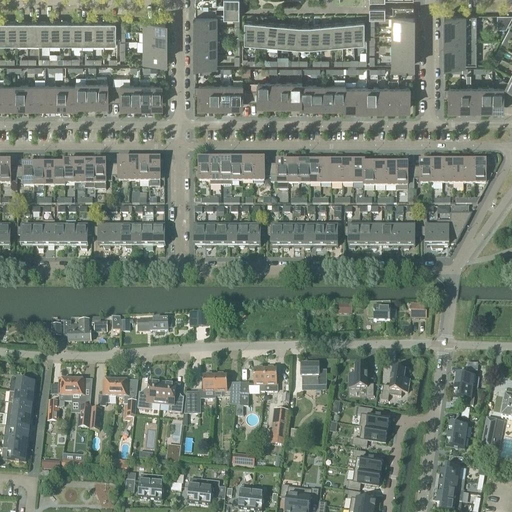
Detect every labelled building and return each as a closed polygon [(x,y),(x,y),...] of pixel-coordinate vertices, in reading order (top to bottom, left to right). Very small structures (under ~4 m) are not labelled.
[(195,7),(195,16),(195,17),(216,17),(216,18),(240,18),(240,7),(195,7)] [(370,18),(393,18),(393,17),(414,17),(414,16),(414,7),(393,7),(393,14),(385,14),(385,7),(370,7),(370,18)] [(511,15),(497,16),(497,29),(506,29),(511,17),(511,15)] [(195,16),(195,27),(216,27),(216,18),(216,17),(195,17),(195,16)] [(393,18),(393,27),(415,27),(415,16),(414,16),(414,17),(393,17),(393,18)] [(445,16),(445,40),(477,40),(477,16),(445,16)] [(244,43),(256,44),(256,22),(244,21),(244,43)] [(365,21),(353,22),(353,44),(365,43),(365,21)] [(10,23),(6,23),(6,44),(17,44),(17,22),(10,22),(10,23)] [(23,22),(17,22),(17,44),(27,44),(27,23),(23,23),(23,22)] [(32,23),(27,23),(27,44),(38,44),(38,22),(32,22),(32,23)] [(45,22),(38,22),(38,44),(49,44),(49,23),(45,23),(45,22)] [(53,23),(49,23),(49,44),(60,44),(60,22),(53,22),(53,23)] [(66,22),(60,22),(60,44),(71,44),(71,23),(66,23),(66,22)] [(75,23),(71,23),(71,44),(82,44),(82,22),(75,22),(75,23)] [(88,22),(82,22),(82,44),(93,44),(93,23),(88,23),(88,22)] [(97,23),(93,23),(93,44),(103,44),(103,22),(97,22),(97,23)] [(110,22),(103,22),(103,44),(115,44),(115,22),(113,22),(113,23),(110,23),(110,22)] [(143,22),(143,32),(165,32),(165,31),(164,31),(164,22),(143,22)] [(256,44),(267,45),(267,23),(256,22),(256,44)] [(353,22),(343,23),(343,45),(353,44),(353,22)] [(267,45),(277,46),(277,24),(267,23),(267,45)] [(343,23),(332,24),(332,46),(343,45),(343,23)] [(277,46),(288,47),(288,25),(277,24),(277,46)] [(332,24),(321,25),(321,47),(332,46),(332,24)] [(288,47),(299,48),(299,26),(288,25),(288,47)] [(321,25),(310,26),(310,48),(321,47),(321,25)] [(299,26),(299,48),(310,48),(310,26),(299,26)] [(195,27),(195,36),(216,36),(216,27),(195,27)] [(393,27),(393,36),(415,36),(415,27),(393,27)] [(143,32),(143,42),(165,42),(165,32),(143,32)] [(195,36),(195,46),(216,46),(216,36),(195,36)] [(393,36),(393,46),(415,46),(415,36),(393,36)] [(510,39),(506,37),(502,44),(507,46),(510,39)] [(477,40),(445,40),(445,65),(477,65),(477,40)] [(143,42),(143,51),(165,51),(165,42),(143,42)] [(195,46),(195,55),(216,55),(216,46),(195,46)] [(393,46),(393,55),(415,55),(415,46),(393,46)] [(499,49),(495,56),(500,58),(504,51),(499,49)] [(165,51),(143,51),(143,61),(164,61),(164,62),(165,62),(165,51)] [(216,55),(195,55),(194,66),(195,66),(216,66),(216,55)] [(415,55),(393,55),(393,66),(414,66),(415,66),(415,55)] [(500,58),(495,56),(492,63),(497,65),(500,58)] [(503,80),(501,81),(511,98),(511,76),(508,83),(503,80)] [(493,88),(493,108),(504,108),(504,106),(511,105),(511,98),(501,81),(500,82),(500,88),(493,88)] [(74,85),(65,85),(65,105),(75,105),(75,83),(74,83),(74,85)] [(85,83),(75,83),(75,105),(76,105),(76,103),(85,103),(85,83)] [(95,83),(85,83),(85,103),(95,103),(95,83)] [(106,83),(95,83),(95,103),(106,103),(106,102),(112,102),(112,90),(106,90),(106,83)] [(258,103),(269,103),(269,83),(258,83),(258,90),(250,90),(250,102),(258,102),(258,103)] [(269,103),(280,103),(280,83),(269,83),(269,103)] [(280,103),(291,103),(291,83),(280,83),(280,103)] [(291,103),(301,103),(301,85),(302,85),(302,83),(291,83),(291,103)] [(14,85),(4,85),(4,105),(14,105),(14,85)] [(24,85),(14,85),(14,105),(24,105),(24,85)] [(34,85),(24,85),(24,105),(34,105),(34,85)] [(44,85),(34,85),(34,105),(44,105),(44,85)] [(55,85),(44,85),(44,105),(55,105),(55,85)] [(65,85),(55,85),(55,105),(65,105),(65,85)] [(119,90),(112,90),(112,102),(119,102),(119,105),(129,105),(129,85),(119,85),(119,86),(119,90)] [(139,85),(129,85),(129,105),(139,105),(139,85)] [(149,85),(139,85),(139,105),(149,105),(149,85)] [(160,85),(149,85),(149,105),(160,105),(160,95),(165,95),(165,87),(160,87),(160,86),(160,85)] [(210,106),(221,105),(221,85),(210,86),(210,106)] [(221,105),(232,105),(232,85),(221,85),(221,105)] [(243,102),(250,102),(250,90),(243,90),(243,86),(243,85),(232,85),(232,105),(243,105),(243,102)] [(301,105),(312,105),(312,85),(302,85),(301,85),(301,103),(301,105)] [(312,105),(323,105),(323,85),(312,85),(312,105)] [(323,105),(334,105),(334,85),(323,85),(323,105)] [(334,105),(344,105),(345,105),(345,88),(346,88),(346,86),(345,86),(345,85),(334,85),(334,105)] [(199,106),(210,106),(210,86),(199,86),(199,87),(195,87),(195,95),(199,95),(199,105),(199,106)] [(345,105),(344,105),(344,108),(345,108),(344,108),(356,108),(356,88),(346,88),(345,88),(345,105)] [(367,88),(356,88),(356,108),(367,108),(367,88)] [(377,88),(367,88),(367,108),(377,108),(377,88)] [(388,88),(377,88),(377,108),(388,108),(388,88)] [(399,88),(388,88),(388,108),(399,108),(399,88)] [(410,88),(399,88),(399,108),(410,108),(410,97),(415,97),(415,89),(410,89),(410,88)] [(449,108),(460,108),(460,88),(449,88),(449,89),(445,89),(445,97),(449,97),(449,108)] [(460,108),(471,108),(471,88),(460,88),(460,108)] [(471,108),(482,108),(482,88),(471,88),(471,108)] [(482,108),(493,108),(493,88),(482,88),(482,108)] [(118,166),(112,166),(112,178),(119,178),(119,183),(129,183),(129,163),(119,163),(118,163),(118,166)] [(139,163),(129,163),(129,183),(139,183),(139,163)] [(149,163),(139,163),(139,183),(149,183),(149,163)] [(160,163),(149,163),(149,183),(160,183),(160,182),(165,182),(165,174),(160,174),(160,163)] [(199,183),(210,183),(210,163),(199,163),(199,174),(195,174),(195,182),(199,182),(199,183)] [(210,187),(221,187),(221,163),(210,163),(210,183),(210,187)] [(232,187),(232,183),(232,163),(221,163),(221,187),(232,187)] [(232,183),(243,183),(243,163),(232,163),(232,183)] [(243,183),(253,183),(253,163),(243,163),(243,183)] [(265,178),(271,178),(271,166),(265,166),(265,163),(264,163),(253,163),(253,183),(264,183),(265,183),(265,178)] [(11,181),(17,181),(17,169),(11,169),(11,166),(11,165),(1,165),(1,185),(11,186),(11,185),(11,181)] [(55,188),(65,188),(65,165),(64,165),(64,166),(64,168),(55,168),(55,188)] [(65,186),(75,186),(75,165),(65,165),(65,188),(65,186)] [(75,186),(85,186),(85,165),(75,165),(75,186)] [(85,191),(95,191),(95,165),(85,165),(85,186),(85,191)] [(95,165),(95,191),(95,192),(106,191),(106,178),(112,178),(112,166),(106,166),(106,165),(95,165)] [(277,185),(288,185),(288,165),(277,165),(277,166),(271,166),(271,178),(277,178),(277,185)] [(288,185),(299,185),(299,165),(288,165),(288,185)] [(299,185),(310,185),(310,165),(299,165),(299,185)] [(310,185),(321,185),(321,165),(310,165),(310,185)] [(321,185),(332,185),(332,165),(321,165),(321,185)] [(332,185),(342,185),(342,165),(332,165),(332,185)] [(342,185),(353,185),(353,165),(342,165),(342,185)] [(353,185),(363,185),(364,185),(364,168),(365,168),(365,166),(365,165),(353,165),(353,185)] [(420,169),(414,169),(414,181),(420,181),(420,185),(420,186),(431,186),(431,165),(420,165),(420,166),(420,169)] [(442,165),(431,165),(431,186),(442,186),(442,165)] [(453,165),(442,165),(442,186),(453,186),(453,165)] [(464,165),(453,165),(453,186),(464,186),(464,165)] [(475,165),(464,165),(464,186),(475,186),(475,165)] [(486,165),(475,165),(475,186),(486,186),(486,185),(488,185),(492,176),(486,176),(486,166),(486,165)] [(24,188),(34,188),(34,168),(24,168),(23,168),(23,169),(17,169),(17,181),(23,181),(23,188),(24,188)] [(34,188),(44,188),(44,168),(34,168),(34,188)] [(44,188),(55,188),(55,168),(44,168),(44,188)] [(364,185),(363,185),(363,188),(364,188),(375,188),(375,168),(365,168),(364,168),(364,185)] [(386,168),(375,168),(375,188),(386,188),(386,168)] [(397,168),(386,168),(386,188),(397,188),(397,168)] [(414,181),(414,169),(408,169),(408,168),(397,168),(397,188),(396,193),(408,193),(408,191),(414,191),(414,181)] [(450,223),(449,223),(449,247),(456,247),(461,236),(460,235),(462,232),(463,232),(472,216),(469,216),(469,209),(469,208),(452,208),(450,223)] [(44,252),(44,222),(44,225),(33,225),(33,224),(33,252),(33,248),(37,248),(38,251),(44,251),(44,252)] [(54,249),(55,249),(55,229),(55,222),(54,222),(54,223),(44,223),(44,222),(44,252),(44,248),(54,248),(54,249)] [(437,251),(437,252),(437,222),(437,225),(427,225),(427,224),(426,224),(426,229),(422,229),(422,238),(426,238),(426,249),(427,249),(427,248),(430,248),(432,251),(437,251)] [(437,222),(437,252),(438,252),(438,251),(443,251),(444,248),(448,248),(448,249),(449,249),(449,247),(449,223),(438,223),(438,222),(437,222)] [(0,248),(3,248),(4,251),(10,251),(10,252),(10,238),(15,238),(15,229),(10,229),(10,224),(10,225),(0,224),(0,248)] [(33,252),(33,224),(33,229),(22,229),(22,228),(22,229),(18,229),(18,238),(22,238),(22,249),(22,248),(26,248),(28,251),(33,251),(33,252)] [(110,252),(110,224),(110,225),(100,225),(100,224),(99,224),(99,229),(95,229),(95,238),(99,238),(99,249),(100,249),(100,248),(103,248),(105,251),(110,251),(110,252)] [(121,249),(121,224),(121,225),(110,225),(110,224),(110,252),(111,252),(111,248),(121,248),(121,249)] [(132,252),(132,228),(131,228),(131,229),(121,229),(121,224),(121,249),(121,248),(125,248),(126,251),(132,251),(132,252)] [(142,224),(142,229),(143,229),(143,252),(143,248),(153,248),(153,249),(153,224),(153,225),(143,225),(143,224),(142,224)] [(154,224),(153,224),(153,249),(154,249),(154,248),(165,248),(165,224),(164,224),(164,225),(154,225),(154,224)] [(205,252),(206,252),(206,224),(206,225),(195,225),(195,224),(195,248),(205,248),(205,252)] [(216,249),(217,249),(217,228),(216,228),(216,229),(206,229),(206,224),(206,252),(206,251),(211,251),(213,248),(216,248),(216,249)] [(227,249),(227,224),(227,229),(217,229),(217,228),(217,249),(217,248),(227,248),(227,249)] [(238,249),(238,224),(238,225),(228,225),(228,224),(227,224),(227,249),(228,249),(228,248),(238,248),(238,249)] [(238,224),(238,249),(239,248),(249,248),(249,252),(249,224),(249,225),(239,225),(239,224),(238,224)] [(249,224),(249,252),(249,251),(254,251),(256,248),(260,248),(260,249),(260,238),(264,238),(264,229),(260,229),(260,228),(260,229),(249,229),(249,224)] [(283,228),(283,252),(283,251),(288,251),(290,248),(293,248),(293,252),(294,252),(294,224),(293,224),(293,229),(283,229),(283,228)] [(294,224),(294,252),(294,251),(299,251),(301,248),(304,248),(304,252),(305,224),(304,224),(304,225),(294,225),(294,224)] [(315,224),(315,225),(305,225),(305,224),(304,252),(305,252),(305,251),(310,251),(311,248),(315,248),(315,249),(315,224)] [(326,252),(326,224),(326,225),(316,225),(316,224),(315,224),(315,249),(315,252),(316,252),(316,251),(326,251),(326,252)] [(326,224),(326,252),(326,251),(332,251),(333,248),(337,248),(337,249),(337,238),(342,238),(342,229),(337,229),(337,224),(337,225),(326,225),(326,224)] [(360,249),(360,224),(360,225),(350,225),(350,224),(349,224),(349,229),(345,229),(345,238),(349,238),(349,252),(350,252),(350,251),(355,251),(356,248),(360,248),(360,249)] [(360,224),(360,249),(360,248),(371,248),(371,252),(371,224),(371,225),(360,225),(360,224)] [(371,224),(371,252),(371,251),(376,251),(378,248),(381,248),(381,249),(382,249),(382,224),(381,224),(381,229),(371,229),(371,224)] [(382,224),(382,249),(382,248),(392,248),(392,252),(393,224),(392,224),(392,225),(382,225),(382,224)] [(393,224),(392,252),(393,252),(393,251),(398,251),(399,248),(403,248),(403,252),(403,228),(403,229),(393,229),(393,224)] [(65,249),(65,228),(65,229),(55,229),(55,249),(55,248),(65,248),(65,249)] [(76,249),(76,228),(76,229),(66,229),(66,228),(65,228),(65,249),(66,249),(66,248),(76,248),(76,249)] [(76,228),(76,249),(77,249),(77,248),(80,248),(82,251),(87,251),(87,252),(87,238),(92,238),(92,230),(87,230),(87,228),(87,229),(77,229),(77,228),(76,228)] [(132,228),(132,252),(132,248),(136,248),(137,251),(142,251),(142,252),(143,252),(143,229),(142,229),(132,229),(132,228)] [(283,252),(283,228),(283,229),(272,229),(272,228),(272,229),(268,229),(268,238),(272,238),(272,252),(272,251),(278,251),(279,248),(283,248),(283,252)] [(404,228),(403,228),(403,252),(404,252),(404,251),(409,251),(410,248),(414,248),(414,249),(415,249),(415,238),(419,238),(419,229),(415,229),(415,228),(414,228),(414,229),(404,229),(404,228)] [(374,321),(374,323),(390,324),(390,310),(390,304),(383,303),(368,304),(368,321),(374,321)] [(411,320),(427,321),(427,307),(411,306),(411,320)] [(197,315),(197,328),(207,328),(207,315),(197,315)] [(120,320),(112,320),(113,334),(121,334),(120,320)] [(172,330),(171,320),(137,321),(138,331),(150,330),(150,333),(168,333),(168,330),(172,330)] [(80,326),(79,326),(80,344),(91,344),(91,334),(107,334),(107,324),(91,324),(91,323),(79,323),(80,326)] [(80,344),(79,326),(71,326),(71,324),(64,324),(64,338),(68,338),(68,344),(80,344)] [(61,337),(60,326),(52,326),(52,338),(61,337)] [(326,373),(319,373),(319,366),(302,366),(302,378),(302,387),(326,387),(326,373)] [(349,377),(348,390),(366,390),(366,399),(373,399),(374,392),(374,387),(367,386),(368,369),(355,368),(354,377),(349,377)] [(240,408),(237,407),(236,417),(243,418),(243,408),(248,409),(249,393),(265,393),(266,388),(266,371),(254,371),(254,387),(249,387),(249,385),(241,385),(240,408)] [(277,371),(266,371),(266,388),(265,393),(277,393),(277,371)] [(408,395),(410,382),(404,381),(405,373),(393,371),(390,388),(383,387),(381,402),(388,403),(389,397),(401,399),(402,394),(408,395)] [(456,377),(455,388),(474,391),(478,391),(479,380),(456,376),(456,377)] [(203,394),(215,394),(215,377),(203,378),(203,394)] [(230,407),(237,407),(240,408),(241,385),(227,385),(227,377),(215,377),(215,394),(215,400),(230,400),(230,407)] [(72,404),(72,382),(71,382),(70,381),(67,381),(66,382),(60,382),(60,397),(59,397),(59,403),(50,403),(48,423),(58,423),(59,410),(61,410),(64,408),(64,404),(72,404)] [(72,382),(72,404),(72,405),(84,405),(85,382),(79,382),(78,381),(74,381),(73,382),(72,382)] [(108,399),(116,399),(116,383),(115,383),(114,382),(111,381),(110,383),(104,382),(104,398),(99,398),(99,408),(106,408),(106,405),(108,405),(108,399)] [(16,394),(34,396),(36,385),(11,382),(10,393),(16,394)] [(116,383),(116,399),(124,399),(124,400),(127,406),(129,406),(127,419),(134,419),(136,403),(136,398),(134,398),(134,399),(128,399),(129,383),(123,383),(122,382),(119,382),(118,383),(116,383)] [(152,406),(160,407),(163,385),(160,384),(159,382),(154,382),(152,383),(149,383),(148,395),(139,394),(137,410),(151,412),(152,406)] [(163,385),(160,407),(169,408),(168,413),(182,415),(184,399),(178,398),(175,396),(176,386),(173,386),(172,384),(168,383),(166,385),(163,385)] [(474,391),(455,388),(453,399),(453,400),(472,402),(474,391)] [(16,394),(14,406),(33,408),(34,396),(16,394)] [(193,407),(193,410),(201,411),(201,407),(199,407),(200,397),(194,396),(193,407)] [(501,419),(511,421),(511,398),(505,398),(501,419)] [(8,405),(7,416),(32,419),(33,408),(14,406),(8,405)] [(81,408),(79,428),(89,429),(91,409),(81,408)] [(359,429),(361,430),(361,429),(366,430),(387,433),(389,421),(372,418),(373,412),(358,409),(357,416),(361,417),(359,429)] [(90,431),(99,432),(101,411),(92,410),(90,431)] [(272,444),(284,446),(288,414),(275,413),(272,444)] [(7,416),(6,427),(30,430),(32,419),(7,416)] [(495,432),(497,422),(487,420),(481,450),(491,452),(493,442),(493,439),(494,435),(495,432)] [(449,427),(448,438),(466,440),(468,429),(449,426),(449,427)] [(6,427),(4,439),(29,442),(30,430),(6,427)] [(361,429),(361,430),(361,433),(359,441),(353,440),(352,447),(367,449),(368,443),(385,446),(387,433),(366,430),(361,429)] [(291,432),(290,444),(303,446),(304,433),(291,432)] [(466,440),(448,438),(446,449),(465,452),(465,451),(466,440)] [(4,439),(3,450),(28,453),(29,442),(4,439)] [(169,445),(167,461),(180,462),(181,447),(169,445)] [(28,453),(3,450),(1,462),(26,465),(26,464),(28,453)] [(359,473),(381,476),(383,464),(365,461),(366,455),(354,453),(353,460),(356,460),(354,472),(359,473)] [(235,457),(234,466),(254,468),(255,459),(235,457)] [(59,470),(60,462),(43,461),(42,470),(59,470)] [(72,471),(83,471),(83,463),(73,462),(72,471)] [(108,473),(128,475),(129,467),(109,464),(108,473)] [(441,468),(440,479),(459,482),(460,471),(460,470),(441,468)] [(379,489),(381,476),(359,473),(354,472),(353,484),(349,483),(348,490),(355,491),(360,492),(361,486),(379,489)] [(139,501),(150,502),(153,477),(141,476),(139,501)] [(153,477),(150,502),(161,503),(162,503),(164,478),(153,477)] [(440,479),(438,491),(463,494),(465,483),(459,482),(440,479)] [(188,506),(199,507),(202,482),(190,480),(188,506)] [(125,494),(134,495),(135,483),(127,482),(125,494)] [(202,482),(199,507),(210,508),(211,508),(212,500),(218,501),(220,484),(202,482)] [(172,485),(171,492),(181,493),(182,486),(172,485)] [(285,511),(297,511),(300,491),(289,489),(289,488),(282,487),(280,499),(287,500),(285,511)] [(300,491),(297,511),(309,511),(310,503),(315,504),(317,504),(319,492),(311,491),(311,492),(306,492),(300,491)] [(438,491),(437,502),(462,505),(463,494),(438,491)] [(245,511),(246,511),(250,511),(252,494),(241,492),(239,511),(245,511)] [(349,511),(374,511),(376,504),(360,501),(361,495),(349,493),(347,500),(351,501),(351,503),(349,511)] [(252,494),(250,511),(252,511),(262,511),(264,495),(263,495),(252,494)] [(460,511),(462,505),(437,502),(435,511),(460,511)]
